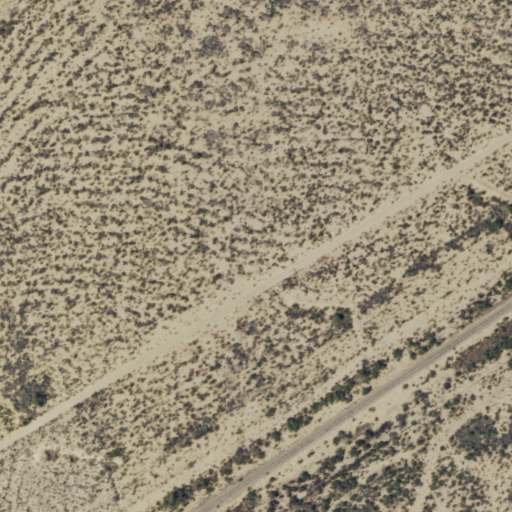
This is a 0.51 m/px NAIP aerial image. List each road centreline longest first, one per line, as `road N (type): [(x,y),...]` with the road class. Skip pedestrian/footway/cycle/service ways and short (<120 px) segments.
road 1 (residential): [(97,511),(511,234)]
road 2 (track): [(374,511),(511,404)]
